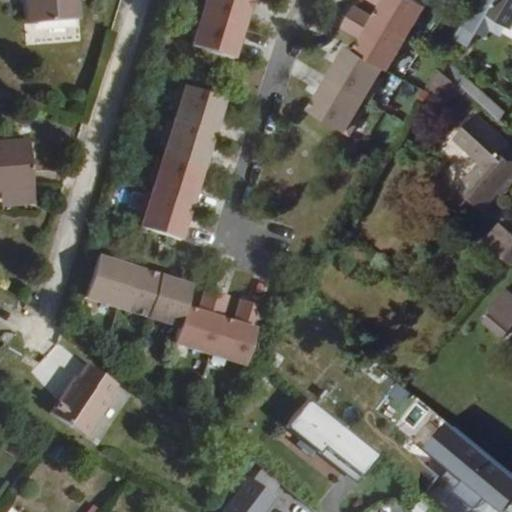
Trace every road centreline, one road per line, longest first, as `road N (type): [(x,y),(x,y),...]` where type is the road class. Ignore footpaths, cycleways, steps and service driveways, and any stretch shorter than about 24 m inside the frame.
road 1 (residential): [(45,325),(142,0)]
road 2 (residential): [(315,0),(292,40),(236,231)]
